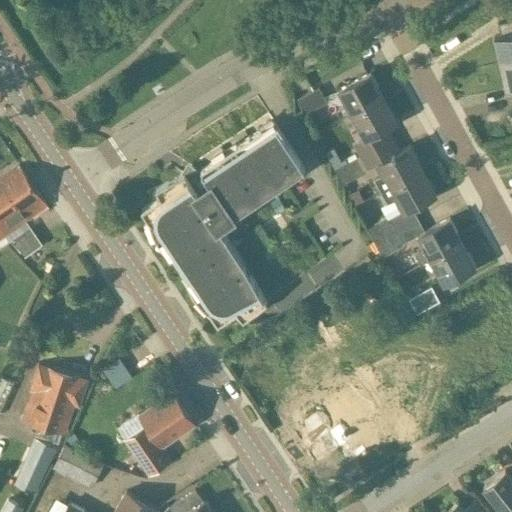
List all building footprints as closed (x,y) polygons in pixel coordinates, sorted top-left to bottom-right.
[(507,21),(511,20),(511,0),(503,2),(507,21)] [(498,23),(501,35),(494,37),(500,62),(511,59),(511,20),(507,21),(498,23)] [(506,88),(511,87),(511,59),(500,62),(506,88)] [(352,114),(384,97),(371,72),(338,90),(351,113),(352,114)] [(304,113),(327,102),(319,87),(296,99),(304,113)] [(387,125),(397,120),(384,97),(352,114),(351,113),(342,118),(346,128),(357,123),(365,137),(353,143),(361,157),(395,138),(387,125)] [(142,207),(142,209),(150,221),(155,234),(163,246),(174,255),(188,277),(193,291),(201,303),(211,312),(219,324),(238,311),(245,319),(269,298),(220,224),(305,167),(275,121),(189,178),(185,173),(157,188),(162,197),(142,207)] [(395,138),(361,157),(367,169),(379,162),(385,175),(375,179),(382,192),(424,169),(410,145),(401,150),(395,138)] [(343,184),(365,172),(358,158),(335,170),(343,184)] [(0,213),(37,189),(21,165),(0,179),(0,213)] [(405,210),(437,192),(424,169),(382,192),(388,203),(398,198),(405,210)] [(0,238),(48,206),(37,189),(0,213),(0,238)] [(375,243),(397,231),(389,215),(366,227),(375,243)] [(425,248),(415,254),(421,265),(431,259),(464,242),(450,218),(418,235),(425,248)] [(397,231),(375,243),(382,256),(405,244),(397,231)] [(464,242),(431,259),(444,283),(477,265),(464,242)] [(439,299),(431,286),(409,298),(416,312),(439,299)] [(511,353),(511,334),(486,294),(454,315),(474,344),(478,342),(485,352),(481,355),(490,368),(511,353)] [(299,360),(290,347),(277,355),(280,360),(260,373),(260,372),(258,373),(326,476),(436,403),(436,402),(435,402),(410,364),(394,375),(398,382),(385,391),(387,393),(356,414),(355,413),(354,414),(355,415),(336,428),(330,419),(331,419),(330,417),(312,429),(305,418),(307,417),(299,405),(297,407),(290,396),(300,389),(299,387),(299,388),(289,372),(302,364),(299,360)] [(80,406),(89,379),(40,362),(31,389),(34,390),(24,418),(66,432),(75,404),(80,406)] [(163,445),(195,423),(174,392),(140,414),(147,424),(113,447),(122,462),(128,458),(133,466),(141,461),(149,473),(172,459),(163,445)] [(40,480),(55,447),(36,438),(21,471),(40,480)] [(104,464),(66,445),(56,465),(93,484),(104,464)] [(503,511),(507,511),(511,508),(511,477),(511,479),(505,471),(485,488),(503,511)] [(214,511),(205,498),(204,499),(196,488),(169,507),(163,511),(214,511)] [(156,511),(159,508),(127,490),(114,511),(89,511),(70,501),(63,511),(156,511)] [(8,496),(0,510),(0,511),(21,511),(25,505),(8,496)] [(483,511),(475,502),(465,510),(458,502),(445,511),(483,511)]
